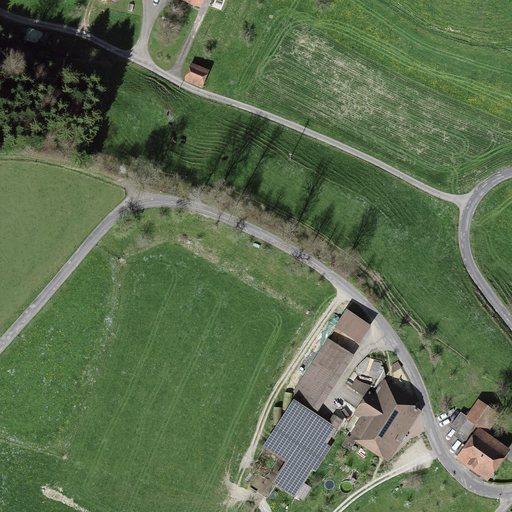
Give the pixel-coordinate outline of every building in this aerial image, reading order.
[(194,70),(191,78),(202,83),(205,74),(194,70)] [(368,326),(346,312),(336,328),(358,342),(368,326)] [(294,391),(302,397),(299,403),(311,411),(350,354),(328,340),(294,391)] [(417,402),(385,381),(375,395),(370,392),(358,412),(370,420),(360,435),(386,453),(418,405),(417,402)] [(466,415),(478,424),(476,426),(486,434),(499,416),(479,402),(470,414),(468,412),(466,415)] [(311,469),(315,471),(329,449),(326,446),(341,421),(334,416),(330,423),(311,411),(299,403),(267,452),(277,458),(287,442),(298,449),(276,485),(293,496),(311,469)] [(478,424),(466,415),(461,412),(452,426),(458,430),(455,434),(465,441),(457,452),(488,474),(506,448),(486,434),(476,426),(478,424)]
